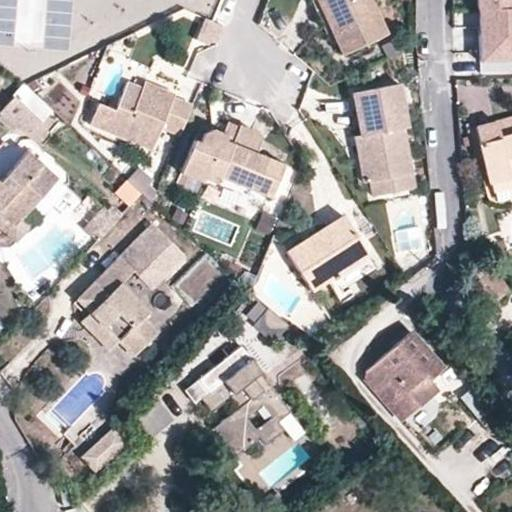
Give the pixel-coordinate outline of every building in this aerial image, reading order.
[(385,34),(369,0),(312,0),(325,28),(329,25),(343,55),(385,34)] [(511,0),(476,0),(481,61),(511,58),(511,0)] [(0,46),(13,27),(0,18),(0,46)] [(204,19),(195,39),(208,44),(210,39),(217,42),(223,28),(212,23),(204,19)] [(0,58),(20,76),(36,59),(12,37),(0,50),(0,58)] [(150,93),(153,85),(144,81),(140,89),(150,93)] [(181,136),(193,105),(176,98),(177,94),(153,85),(150,93),(140,89),(126,82),(115,110),(98,103),(89,127),(154,152),(162,129),(181,136)] [(353,95),(361,136),(367,135),(369,151),(358,154),(363,183),(370,183),(412,173),(404,130),(408,129),(399,86),(353,95)] [(39,119),(12,94),(0,107),(0,113),(13,126),(30,129),(39,119)] [(511,136),(511,120),(477,130),(481,145),(511,136)] [(237,185),(264,195),(277,161),(257,153),(263,139),(259,134),(241,127),(234,143),(227,140),(229,135),(215,130),(202,135),(200,141),(194,139),(180,175),(216,189),(215,192),(231,199),(237,185)] [(354,137),(358,154),(369,151),(367,135),(361,136),(354,137)] [(511,136),(481,145),(491,186),(511,180),(511,136)] [(57,179),(27,151),(0,177),(0,214),(12,226),(26,212),(57,179)] [(297,169),(277,161),(264,195),(283,203),(297,169)] [(141,167),(129,180),(144,194),(153,203),(158,192),(152,186),(156,181),(141,167)] [(415,188),(412,173),(370,183),(373,197),(415,188)] [(511,180),(491,186),(493,195),(499,193),(511,188),(511,180)] [(511,188),(499,193),(503,205),(511,202),(511,188)] [(98,242),(124,215),(113,204),(108,210),(104,207),(83,229),(98,242)] [(0,214),(0,226),(16,241),(35,220),(26,212),(12,226),(0,214)] [(271,236),(277,219),(262,214),(256,230),(271,236)] [(367,255),(342,216),(288,251),(311,290),(313,290),(367,255)] [(152,224),(131,245),(163,277),(184,256),(152,224)] [(77,299),(90,312),(105,327),(101,331),(116,346),(120,343),(134,357),(158,332),(144,318),(148,313),(120,283),(134,270),(153,289),(164,279),(163,277),(131,245),(119,257),(77,299)] [(510,291),(494,269),(471,285),(486,306),(510,291)] [(110,351),(116,346),(101,331),(105,327),(90,312),(80,322),(110,351)] [(443,369),(411,330),(367,369),(366,379),(401,420),(437,390),(430,381),(443,369)] [(211,411),(229,398),(241,389),(251,400),(238,409),(222,421),(243,450),(260,437),(266,445),(285,429),(279,422),(290,412),(259,375),(261,373),(240,346),(197,379),(208,393),(202,398),(211,411)] [(196,403),(202,398),(208,393),(197,379),(185,388),(196,403)] [(502,420),(475,386),(460,398),(488,431),(502,420)] [(229,398),(238,409),(251,400),(241,389),(229,398)] [(133,416),(149,434),(168,417),(152,399),(133,416)] [(234,456),(243,450),(222,421),(213,427),(234,456)] [(125,445),(112,430),(81,458),(94,473),(125,445)] [(75,505),(72,490),(61,491),(64,507),(75,505)]
